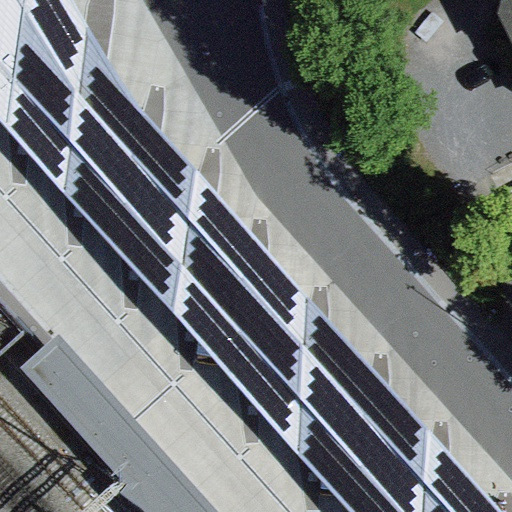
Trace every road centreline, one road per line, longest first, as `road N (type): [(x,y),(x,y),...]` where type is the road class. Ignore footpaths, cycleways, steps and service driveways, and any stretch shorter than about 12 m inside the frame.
road 1 (residential): [(511,427),(293,178),(249,112),(195,0)]
road 2 (residential): [(0,216),(273,511)]
